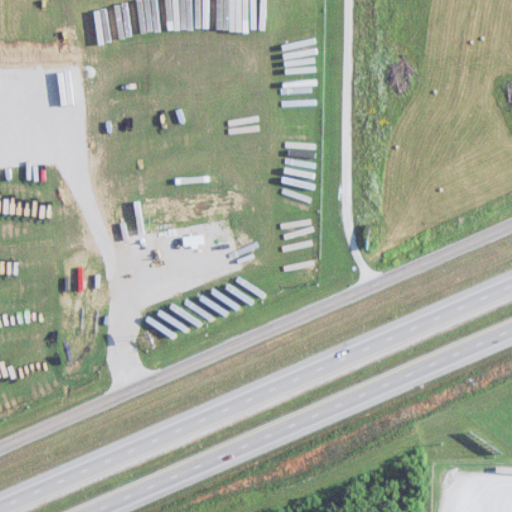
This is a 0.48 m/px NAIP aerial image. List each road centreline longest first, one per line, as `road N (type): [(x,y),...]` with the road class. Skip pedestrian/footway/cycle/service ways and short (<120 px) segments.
road 1 (residential): [(0,441),(511,224)]
road 2 (motorway): [(511,297),(17,511)]
road 3 (motorway): [(118,511),(511,340)]
road 4 (residential): [(373,279),(351,238),(351,0)]
